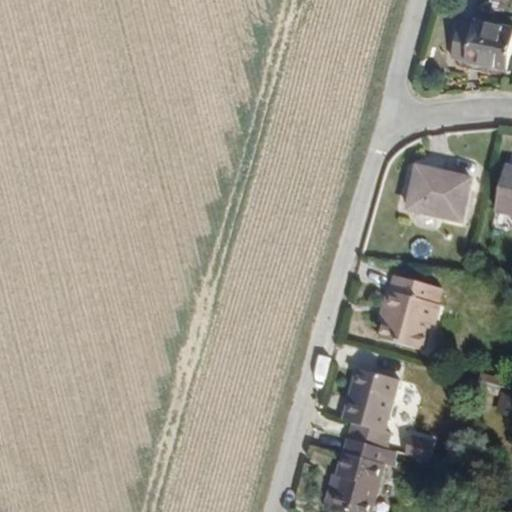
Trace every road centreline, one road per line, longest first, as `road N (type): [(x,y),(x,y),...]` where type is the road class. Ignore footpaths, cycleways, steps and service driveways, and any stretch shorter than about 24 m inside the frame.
road 1 (residential): [(279,511),(385,123)]
road 2 (residential): [(385,123),(419,0)]
road 3 (residential): [(511,114),(385,123)]
